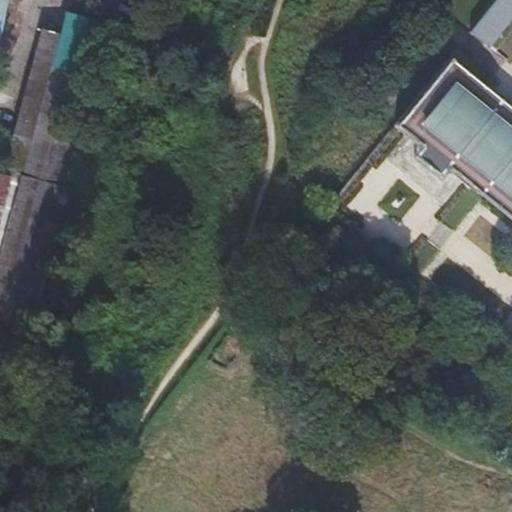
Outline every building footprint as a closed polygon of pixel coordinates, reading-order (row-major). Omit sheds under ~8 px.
[(78,148),(101,60),(104,50),(123,55),(152,0),(104,0),(97,25),(67,18),(62,37),(43,32),(5,176),(27,181),(0,280),(0,457),(12,425),(63,238),(79,242),(98,190),(107,155),(78,148)] [(511,0),(494,0),(467,35),(488,52),(511,19),(511,0)] [(511,19),(488,52),(511,70),(511,19)] [(511,110),(448,59),(394,129),(418,148),(415,150),(420,154),(418,157),(431,166),(443,176),(446,174),(449,176),(450,174),(511,219),(511,110)] [(0,177),(0,255),(20,182),(0,177)]
